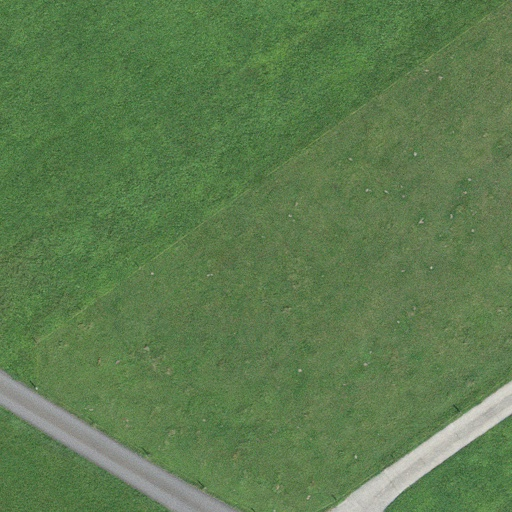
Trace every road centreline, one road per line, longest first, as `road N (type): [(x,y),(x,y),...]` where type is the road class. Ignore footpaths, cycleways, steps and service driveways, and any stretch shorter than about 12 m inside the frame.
road 1 (unclassified): [(0,390),(209,511)]
road 2 (unclassified): [(511,400),(356,511)]
